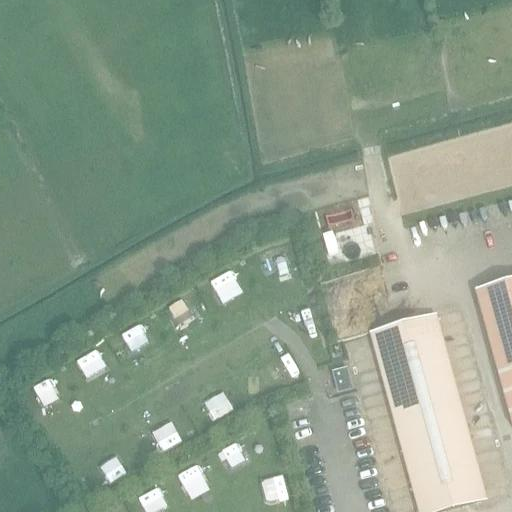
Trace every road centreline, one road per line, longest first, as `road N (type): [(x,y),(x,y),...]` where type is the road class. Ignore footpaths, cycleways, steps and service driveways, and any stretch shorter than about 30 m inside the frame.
road 1 (unknown): [(511,436),(464,291),(424,247)]
road 2 (unknown): [(383,511),(356,477),(332,395)]
